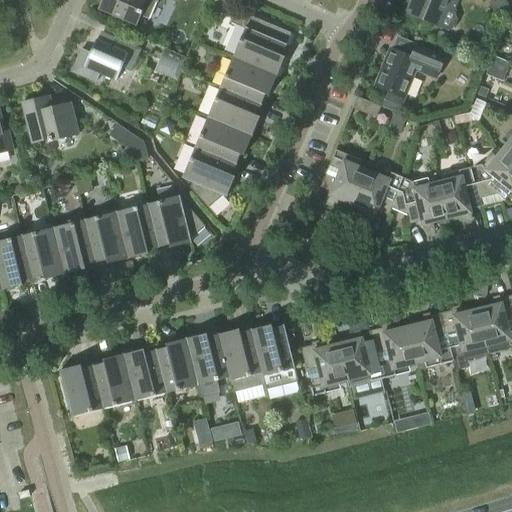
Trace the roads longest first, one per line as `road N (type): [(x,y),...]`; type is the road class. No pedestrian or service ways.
road 1 (residential): [(245,259),(317,289),(511,236)]
road 2 (residential): [(0,356),(18,351),(44,325),(211,284),(245,259)]
road 3 (residential): [(245,259),(344,34)]
